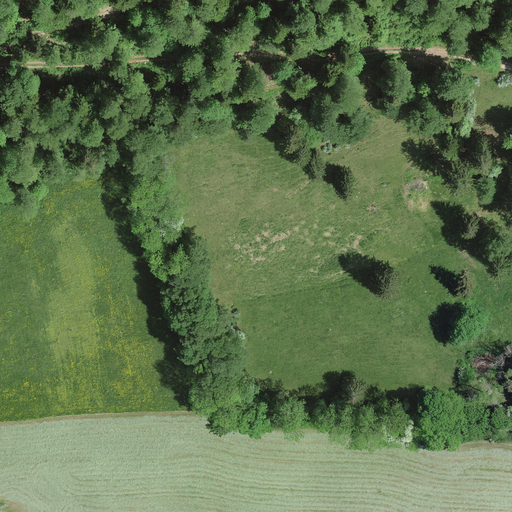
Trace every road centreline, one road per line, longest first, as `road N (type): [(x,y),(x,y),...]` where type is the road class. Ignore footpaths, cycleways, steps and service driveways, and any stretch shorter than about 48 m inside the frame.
road 1 (track): [(0,66),(238,53),(325,59),(382,48),(441,49),(511,69)]
road 2 (track): [(145,0),(0,49)]
